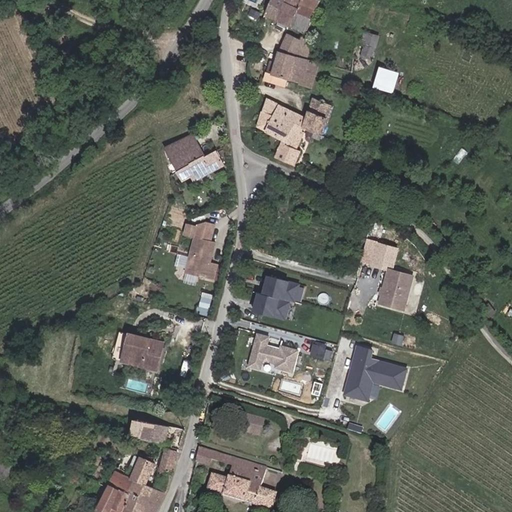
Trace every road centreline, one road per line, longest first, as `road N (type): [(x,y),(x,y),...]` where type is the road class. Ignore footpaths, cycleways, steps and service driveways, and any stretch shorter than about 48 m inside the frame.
road 1 (unclassified): [(165,511),(184,474),(244,238),(242,162)]
road 2 (unclassified): [(511,356),(412,222),(284,166),(242,162)]
road 3 (unclassified): [(0,206),(156,82),(209,0)]
road 4 (unclassified): [(242,162),(225,51),(232,0)]
road 5 (unknown): [(35,0),(107,31),(183,40)]
